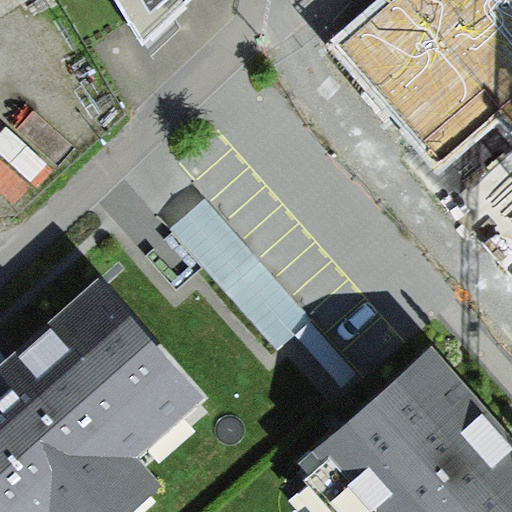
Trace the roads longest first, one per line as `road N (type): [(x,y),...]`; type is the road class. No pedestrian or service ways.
road 1 (unknown): [(129,136),(231,312),(267,405),(273,435),(259,473),(212,511)]
road 2 (unknown): [(511,350),(223,47)]
road 3 (residential): [(273,0),(0,259)]
